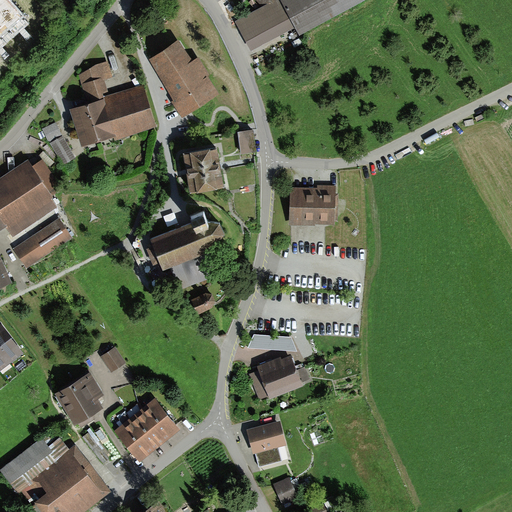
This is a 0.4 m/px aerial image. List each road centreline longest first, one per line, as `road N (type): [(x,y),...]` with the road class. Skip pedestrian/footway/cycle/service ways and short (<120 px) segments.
road 1 (residential): [(203,0),(255,100),(267,161),(261,253),(228,344),(218,406)]
road 2 (track): [(511,91),(390,152),(342,162),(267,161)]
road 3 (track): [(124,0),(165,138)]
road 4 (residential): [(196,432),(101,511)]
